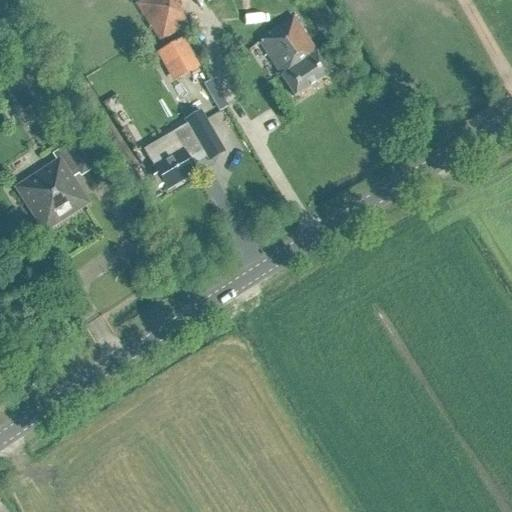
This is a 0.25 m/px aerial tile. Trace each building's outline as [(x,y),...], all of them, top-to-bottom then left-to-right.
[(143,0),(135,5),(159,43),(187,25),(174,5),(181,0),(143,0)] [(317,13),(309,17),(317,34),(325,30),(317,13)] [(294,99),(329,75),(292,18),(267,35),(269,38),(258,44),(294,99)] [(182,40),(159,53),(174,81),(197,69),(182,40)] [(152,168),(166,192),(194,175),(187,163),(202,153),(197,145),(212,136),(199,114),(184,123),(186,126),(170,135),(175,145),(148,161),(152,168)] [(63,148),(80,173),(96,163),(79,137),(63,148)] [(84,204),(57,164),(17,190),(43,230),(84,204)]
